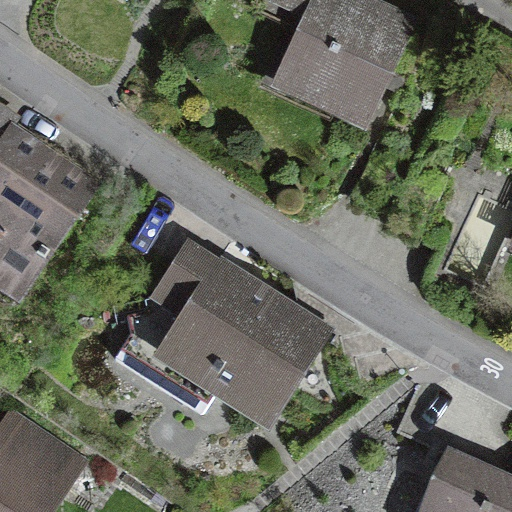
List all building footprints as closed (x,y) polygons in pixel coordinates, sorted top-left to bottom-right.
[(303,16),(276,75),(371,119),(417,20),(413,23),(362,0),(270,0),(270,1),(303,16)] [(12,129),(0,146),(0,266),(27,285),(95,185),(12,129)] [(323,333),(188,246),(146,311),(127,316),(131,334),(115,359),(201,414),(217,390),(267,421),(323,333)] [(511,511),(511,481),(451,454),(425,511),(511,511)] [(41,511),(53,495),(0,458),(0,511),(41,511)]
